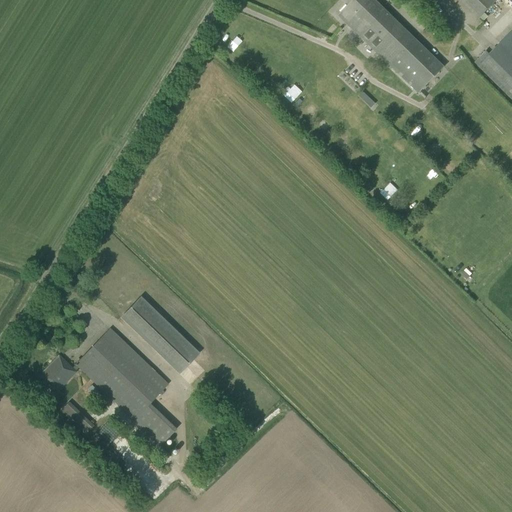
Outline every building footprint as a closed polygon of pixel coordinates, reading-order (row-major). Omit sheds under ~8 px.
[(374,0),(353,0),(339,16),(418,94),(444,68),(374,0)] [(511,0),(459,0),(479,18),(496,0),(511,0)] [(486,52),(474,63),(477,66),(509,97),(511,94),(511,30),(489,54),(486,52)] [(291,87),(283,96),(291,103),(298,94),(291,87)] [(363,91),(358,95),(372,108),(377,103),(363,91)] [(370,116),(363,123),(370,130),(377,124),(370,116)] [(405,144),(398,151),(404,156),(411,148),(405,144)] [(120,317),(179,374),(199,353),(141,296),(120,317)] [(56,392),(78,369),(160,446),(176,429),(149,403),(167,384),(110,329),(71,369),(59,357),(40,376),(56,392)] [(108,402),(92,386),(88,390),(104,406),(108,402)] [(61,412),(84,434),(93,426),(69,403),(61,412)]
